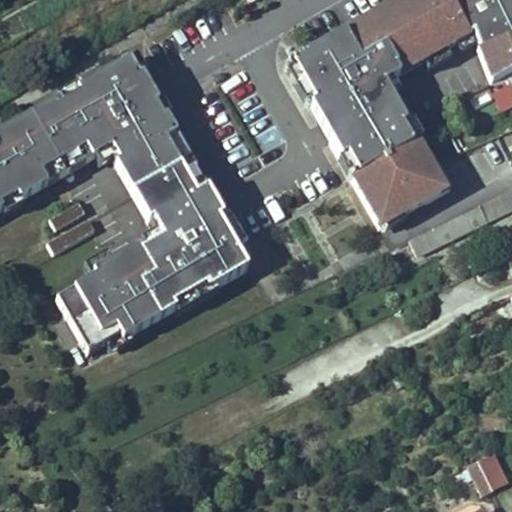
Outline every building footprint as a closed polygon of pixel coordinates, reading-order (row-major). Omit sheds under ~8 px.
[(242,0),(250,13),(272,0),(242,0)] [(511,77),(511,0),(407,0),(285,70),(379,233),(443,197),(382,89),(472,39),(490,88),(504,81),(511,77)] [(155,241),(53,300),(89,364),(246,273),(220,228),(223,226),(225,225),(198,178),(183,152),(141,79),(139,81),(137,82),(127,65),(0,136),(0,216),(106,156),(123,185),(138,212),(155,241)] [(443,189),(449,208),(511,189),(511,170),(511,168),(443,189)] [(511,212),(511,197),(510,194),(479,208),(487,224),(511,212)] [(48,224),(55,234),(84,218),(78,206),(48,224)] [(434,249),(487,224),(479,208),(472,212),(452,221),(426,233),(434,249)] [(45,248),(52,259),(93,235),(87,224),(45,248)] [(434,249),(426,233),(409,242),(415,257),(434,249)] [(507,325),(498,308),(460,327),(467,343),(507,325)] [(506,488),(494,460),(467,472),(480,500),(506,488)]
